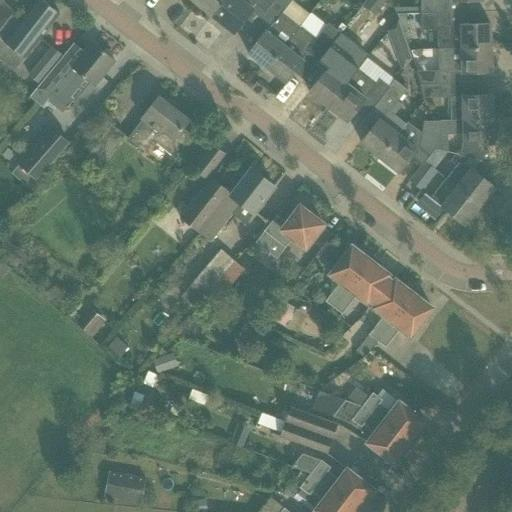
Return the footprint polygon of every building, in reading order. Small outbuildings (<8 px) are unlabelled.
[(0,0),(0,29),(12,15),(15,11),(2,1),(2,0),(0,0)] [(12,15),(0,29),(0,37),(24,57),(26,58),(40,39),(60,14),(42,0),(36,0),(26,14),(20,22),(12,15)] [(192,0),(212,15),(223,0),(192,0)] [(223,0),(212,15),(234,33),(256,4),(266,12),(275,0),(223,0)] [(259,20),(269,28),(248,54),(267,69),(300,27),(282,12),(291,0),(275,0),(266,12),(259,20)] [(369,0),(368,1),(379,9),(382,5),(386,0),(369,0)] [(421,0),(421,8),(421,14),(450,13),(450,1),(483,0),(482,0),(421,0)] [(449,34),(450,49),(491,47),(490,24),(450,26),(450,13),(421,14),(421,30),(441,30),(441,34),(449,34)] [(405,14),(396,14),(398,20),(402,31),(407,30),(406,17),(405,14)] [(398,20),(388,32),(393,47),(406,42),(402,31),(398,20)] [(286,84),(307,56),(317,63),(341,33),(328,23),(316,38),(301,26),(300,27),(267,69),(286,84)] [(326,71),(309,92),(313,95),(311,98),(322,107),(325,104),(329,108),(358,70),(357,69),(367,58),(367,57),(366,56),(366,57),(350,44),(352,42),(341,33),(317,63),(326,71)] [(38,84),(28,96),(41,107),(48,98),(64,112),(73,102),(69,99),(85,79),(94,86),(115,61),(93,43),(85,53),(73,43),(62,56),(38,84)] [(52,47),(28,75),(38,84),(62,56),(52,47)] [(438,71),(435,71),(436,85),(451,85),(451,74),(492,72),(491,48),(450,50),(451,70),(438,71)] [(329,108),(347,122),(359,107),(368,114),(390,87),(389,87),(379,79),(376,83),(358,70),(329,108)] [(361,143),(380,158),(406,125),(405,125),(389,112),(397,102),(407,90),(395,80),(389,87),(390,87),(368,114),(361,124),(367,117),(376,124),(361,143)] [(436,85),(420,86),(423,98),(451,97),(451,85),(436,85)] [(492,96),(462,97),(462,120),(493,118),(492,96)] [(153,140),(175,157),(192,136),(182,129),(189,120),(160,97),(128,139),(144,152),(153,140)] [(429,121),(434,149),(441,135),(462,135),(462,145),(493,144),(493,118),(462,120),(451,120),(429,121)] [(380,158),(399,173),(420,146),(430,154),(434,149),(429,121),(424,121),(422,133),(408,122),(405,125),(406,125),(380,158)] [(25,181),(31,186),(37,180),(70,142),(51,126),(48,130),(20,163),(32,173),(32,174),(25,181)] [(87,156),(101,167),(125,136),(111,126),(87,156)] [(196,169),(206,178),(224,155),(213,147),(200,163),(196,169)] [(456,166),(446,179),(457,187),(480,206),(494,187),(478,174),(464,163),(469,157),(455,154),(449,161),(456,166)] [(409,181),(422,191),(438,172),(424,161),(409,181)] [(241,203),(254,213),(274,187),(251,169),(231,195),(233,197),(231,200),(225,197),(223,200),(235,210),(241,203)] [(199,233),(210,242),(235,210),(223,200),(225,197),(231,200),(233,197),(231,195),(210,179),(188,207),(193,211),(184,222),(199,234),(199,233)] [(431,198),(465,225),(479,206),(457,187),(446,179),(431,198)] [(292,239),(305,249),(324,225),(308,213),(307,213),(301,209),(297,213),(296,212),(287,223),(276,215),(255,243),(277,259),(292,239)] [(0,276),(2,279),(16,265),(26,254),(6,236),(0,241),(0,276)] [(326,301),(334,308),(372,258),(365,252),(363,255),(352,247),(330,275),(340,282),(326,301)] [(181,296),(195,308),(207,292),(235,261),(221,249),(181,296)] [(372,258),(334,308),(342,314),(357,295),(367,303),(368,302),(388,276),(388,275),(378,266),(380,264),(372,258)] [(384,316),(369,335),(377,341),(416,291),(409,286),(406,289),(395,280),(395,281),(375,307),(374,308),(384,316)] [(217,282),(207,292),(217,301),(226,290),(217,282)] [(377,341),(386,348),(400,329),(410,336),(432,308),(421,300),(423,297),(416,291),(377,341)] [(270,318),(286,327),(296,309),(280,300),(270,318)] [(92,308),(78,325),(92,337),(106,321),(92,308)] [(369,335),(357,351),(365,357),(377,341),(369,335)] [(155,360),(152,361),(157,373),(160,372),(177,366),(173,354),(155,360)] [(149,372),(144,383),(153,387),(158,376),(149,372)] [(346,399),(345,400),(362,406),(369,397),(363,392),(355,387),(346,399)] [(362,406),(412,445),(418,437),(416,435),(426,423),(399,402),(391,412),(380,404),(382,400),(373,393),(369,397),(362,406)] [(367,443),(394,464),(404,451),(406,453),(412,445),(362,406),(345,400),(332,417),(350,423),(352,420),(361,427),(364,424),(375,433),(367,443)] [(285,422),(332,439),(338,424),(291,407),(285,422)] [(280,437),(326,454),(332,439),(285,422),(280,437)] [(310,474),(359,511),(360,511),(366,505),(364,503),(374,490),(347,470),(339,480),(328,471),(330,468),(321,460),(302,453),(291,467),(301,471),(310,474)] [(105,496),(142,504),(146,478),(110,472),(105,496)] [(359,511),(310,474),(300,488),(301,488),(309,495),(312,491),(323,500),(316,511),(317,511),(316,511),(359,511)] [(206,511),(206,499),(194,501),(195,511),(206,511)]
